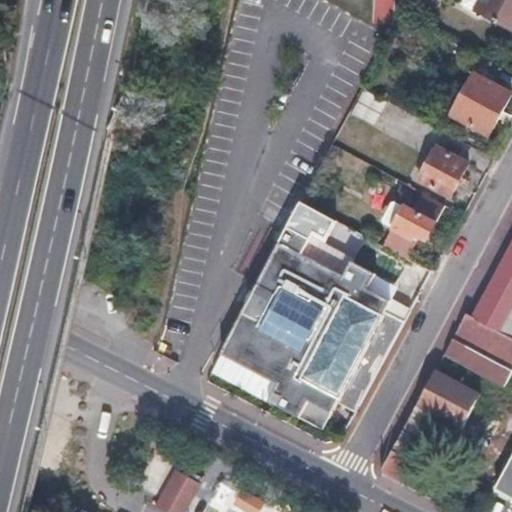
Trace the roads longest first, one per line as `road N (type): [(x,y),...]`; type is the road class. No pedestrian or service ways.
road 1 (motorway): [(0,468),(105,0)]
road 2 (tertiary): [(0,310),(340,485)]
road 3 (residential): [(340,485),(511,168)]
road 4 (motorway): [(56,0),(0,261)]
